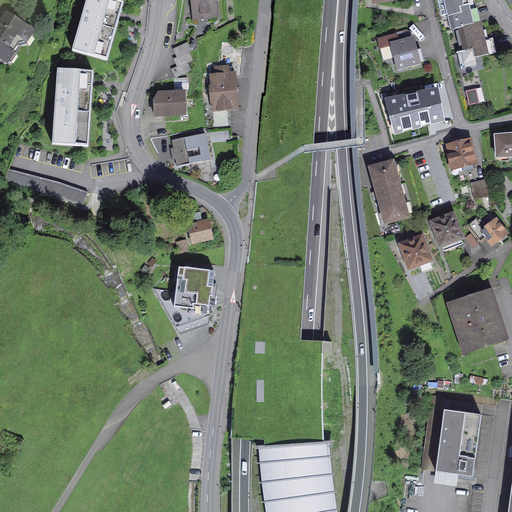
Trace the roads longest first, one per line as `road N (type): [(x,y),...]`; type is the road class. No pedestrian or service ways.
road 1 (motorway): [(322,511),(304,333),(328,0)]
road 2 (motorway): [(363,395),(340,127),(342,0)]
road 3 (motorway): [(299,0),(274,258)]
road 4 (motorway): [(274,258),(284,511)]
road 5 (residential): [(265,0),(247,170),(224,207)]
road 6 (motorway): [(274,258),(253,349),(246,438)]
road 7 (residential): [(162,0),(133,120),(152,166)]
road 8 (unclassified): [(222,363),(161,374),(91,452)]
road 9 (unclassified): [(224,207),(237,236),(222,363)]
road 10 (unclassified): [(222,363),(207,511)]
road 11 (residential): [(463,131),(428,0)]
